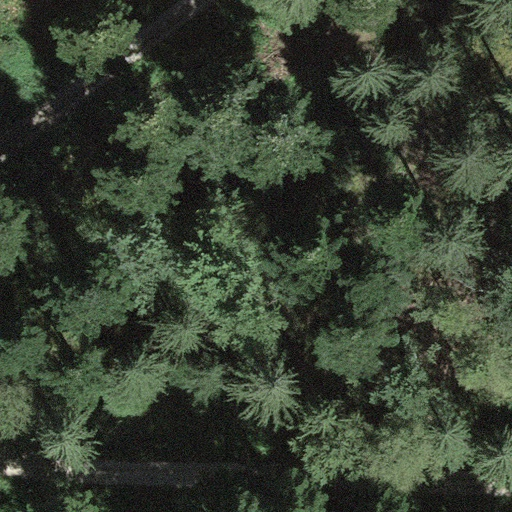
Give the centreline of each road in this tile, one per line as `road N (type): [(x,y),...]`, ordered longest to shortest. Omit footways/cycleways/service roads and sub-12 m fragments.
road 1 (track): [(511,490),(0,464)]
road 2 (track): [(0,142),(193,0)]
